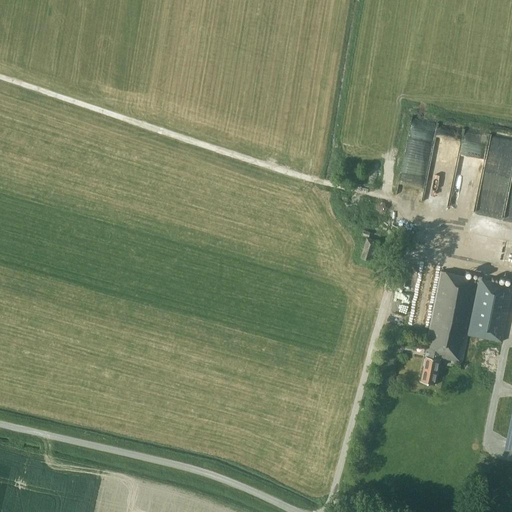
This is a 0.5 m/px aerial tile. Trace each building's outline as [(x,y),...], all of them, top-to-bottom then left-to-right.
[(415,116),(410,152),(436,155),(441,120),(415,116)] [(491,150),(475,216),(500,222),(502,217),(506,218),(511,192),(511,142),(497,139),(495,150),(491,150)] [(379,240),(367,237),(361,256),(371,259),(372,255),(375,256),(379,240)] [(511,285),(439,270),(424,343),(427,343),(419,380),(435,383),(439,360),(441,360),(442,358),(460,362),(466,334),(501,341),(510,300),(511,300),(511,285)] [(396,299),(393,311),(408,315),(409,307),(404,306),(405,301),(396,299)]
